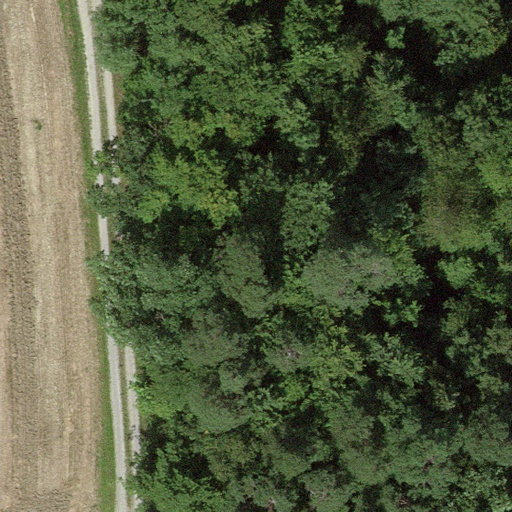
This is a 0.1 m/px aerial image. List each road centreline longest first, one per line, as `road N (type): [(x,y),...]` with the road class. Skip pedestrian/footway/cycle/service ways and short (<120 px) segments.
road 1 (track): [(139,511),(100,0)]
road 2 (track): [(403,511),(511,461)]
